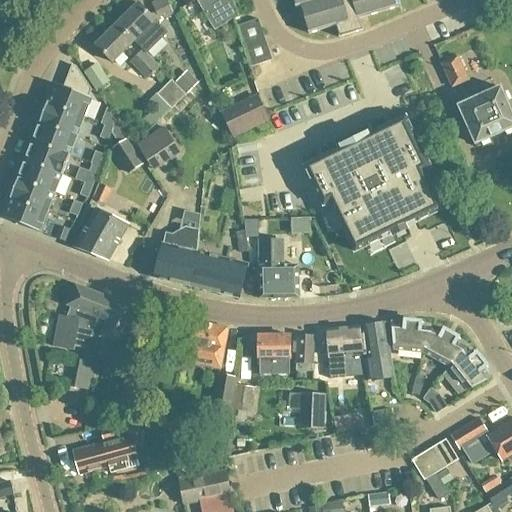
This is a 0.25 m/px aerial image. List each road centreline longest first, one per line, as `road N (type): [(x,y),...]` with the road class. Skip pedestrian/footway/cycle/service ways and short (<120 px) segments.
road 1 (residential): [(448,277),(373,308),(249,320),(17,245)]
road 2 (residential): [(50,511),(10,333),(6,290),(17,245)]
road 3 (residential): [(260,0),(282,38),(329,51),(475,0)]
road 4 (residential): [(0,159),(42,62),(87,0)]
